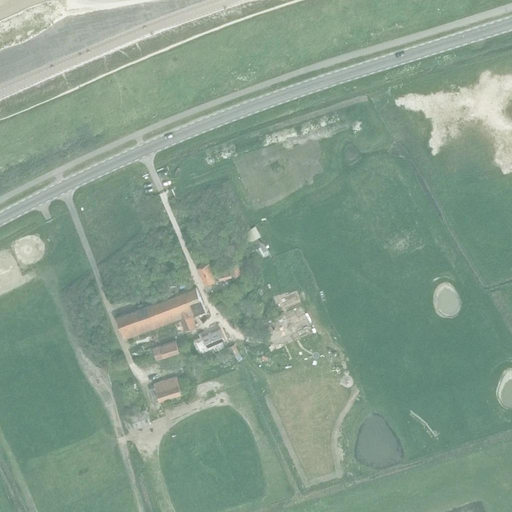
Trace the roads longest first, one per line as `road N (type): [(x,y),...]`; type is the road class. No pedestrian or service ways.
road 1 (secondary): [(0,218),(219,118),(511,22)]
road 2 (unclassified): [(233,0),(0,93)]
